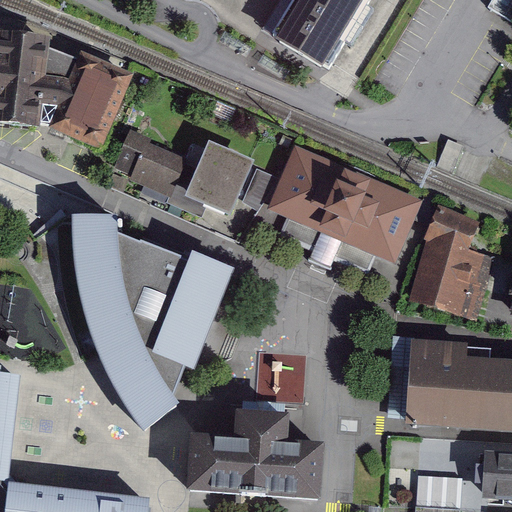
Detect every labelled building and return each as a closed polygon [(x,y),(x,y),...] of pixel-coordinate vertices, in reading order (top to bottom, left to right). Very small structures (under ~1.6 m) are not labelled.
[(296,0),(274,38),(329,73),(372,0),(296,0)] [(511,0),(491,0),(488,7),(511,21),(511,0)] [(44,45),(0,39),(0,121),(33,124),(35,97),(58,104),(77,59),(44,45)] [(50,130),(95,149),(125,78),(77,59),(58,104),(50,130)] [(135,174),(177,192),(187,168),(146,150),(135,174)] [(190,196),(227,212),(246,166),(209,150),(190,196)] [(296,153),(271,212),(286,218),(279,235),(308,248),(303,260),(323,268),(328,257),(363,272),(372,252),(383,257),(408,200),(296,153)] [(136,411),(154,425),(182,403),(233,266),(66,206),(70,275),(90,354),(107,347),(112,366),(123,388),(136,411)] [(441,223),(419,293),(472,310),(490,254),(474,249),(479,235),(441,223)] [(511,344),(428,338),(422,416),(511,422),(511,344)] [(13,380),(0,378),(0,511),(143,511),(145,506),(1,490),(13,380)] [(190,440),(186,491),(254,496),(315,501),(319,450),(280,447),(282,421),(235,417),(233,443),(190,440)] [(492,499),(511,500),(511,460),(494,460),(492,499)] [(461,481),(419,478),(417,507),(459,510),(461,481)]
